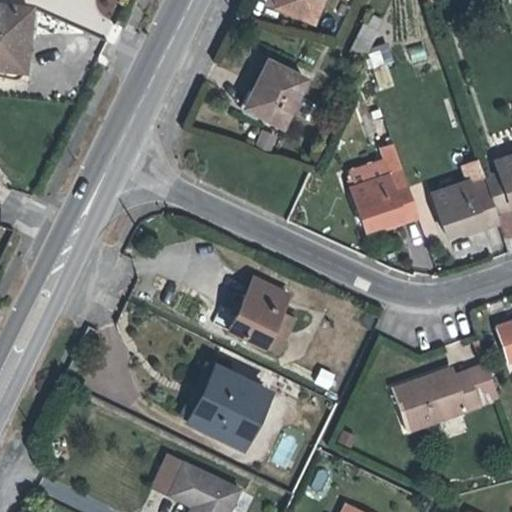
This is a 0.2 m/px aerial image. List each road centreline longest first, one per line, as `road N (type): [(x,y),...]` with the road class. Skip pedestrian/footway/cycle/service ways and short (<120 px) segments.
road 1 (residential): [(111,164),(403,303),(511,276)]
road 2 (primary): [(111,164),(0,385)]
road 3 (primary): [(193,0),(111,164)]
